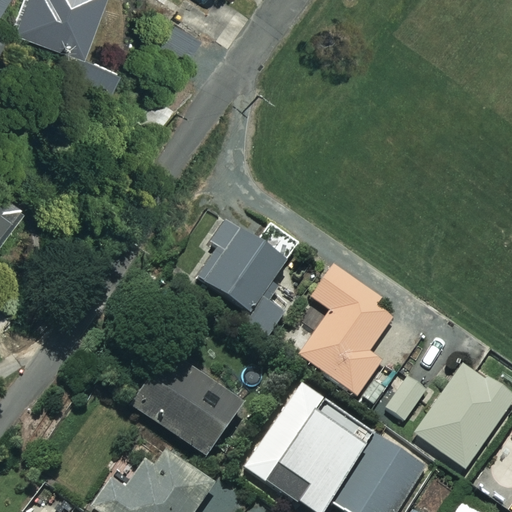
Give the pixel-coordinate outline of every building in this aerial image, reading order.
[(94,0),(25,0),(14,35),(75,56),(94,0)] [(198,40),(173,24),(157,50),(183,66),(198,40)] [(117,70),(76,56),(67,80),(108,95),(117,70)] [(0,238),(20,212),(0,197),(0,238)] [(256,242),(227,222),(211,244),(217,249),(197,278),(248,314),(242,322),(269,341),(286,316),(260,297),(298,243),(270,224),(256,242)] [(390,379),(376,369),(381,361),(368,352),(389,320),(374,310),(380,301),(329,266),(308,297),(329,311),(297,358),(356,398),(359,395),(373,404),(390,379)] [(240,403),(167,353),(130,407),(203,457),(240,403)] [(511,403),(511,398),(462,364),(413,434),(465,471),(511,403)] [(388,391),(394,396),(384,409),(401,422),(423,393),(406,380),(402,386),(396,381),(388,391)] [(320,511),(327,501),(363,448),(312,415),(323,399),(300,383),(242,468),(307,511),(320,511)] [(363,448),(327,501),(343,511),(393,511),(424,466),(380,436),(369,452),(363,448)] [(194,511),(202,501),(144,462),(125,490),(111,481),(89,511),(194,511)] [(477,511),(469,506),(473,500),(463,493),(450,511),(477,511)]
